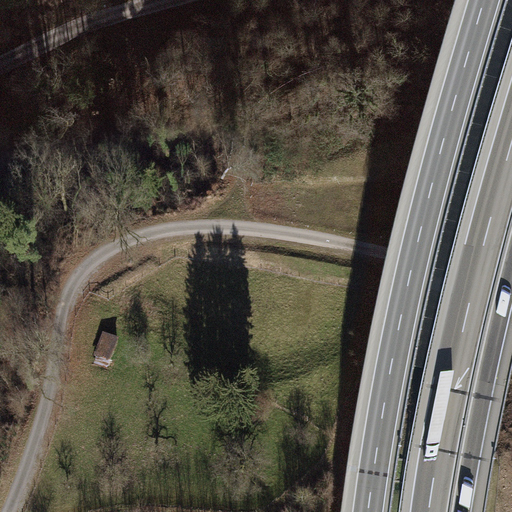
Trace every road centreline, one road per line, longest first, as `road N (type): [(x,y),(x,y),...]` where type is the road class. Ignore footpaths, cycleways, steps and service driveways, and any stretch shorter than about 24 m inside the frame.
road 1 (primary): [(485,0),(410,278),(369,511)]
road 2 (trunk): [(511,145),(454,370),(429,511)]
road 3 (trunk): [(462,511),(511,274)]
road 4 (unclassified): [(175,0),(78,26),(0,67)]
